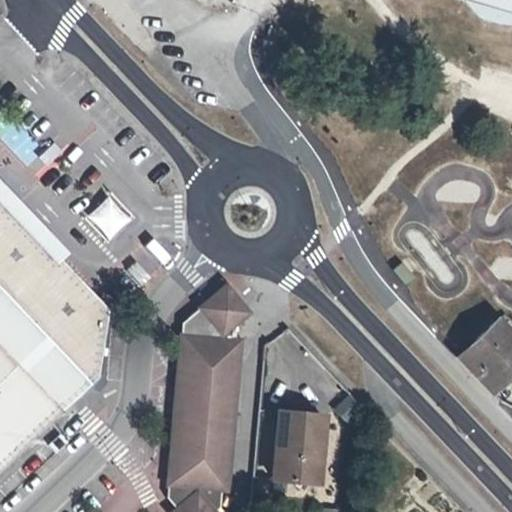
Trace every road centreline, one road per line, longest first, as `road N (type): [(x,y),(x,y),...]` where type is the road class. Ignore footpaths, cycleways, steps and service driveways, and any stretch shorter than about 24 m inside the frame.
road 1 (residential): [(214,238),(158,303),(110,448),(40,511)]
road 2 (residential): [(511,429),(331,224),(288,211)]
road 3 (secondary): [(55,0),(217,187)]
road 4 (unknown): [(318,291),(273,347),(258,486)]
road 5 (secondary): [(378,357),(511,503)]
road 6 (residential): [(378,357),(398,429),(477,511)]
road 7 (secondary): [(267,250),(378,357)]
